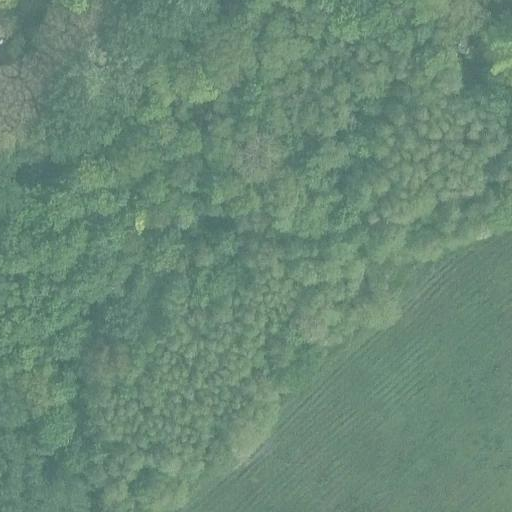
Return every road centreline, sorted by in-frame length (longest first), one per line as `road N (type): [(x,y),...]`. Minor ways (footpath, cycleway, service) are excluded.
road 1 (unknown): [(0,174),(159,0)]
road 2 (tertiary): [(0,109),(107,0)]
